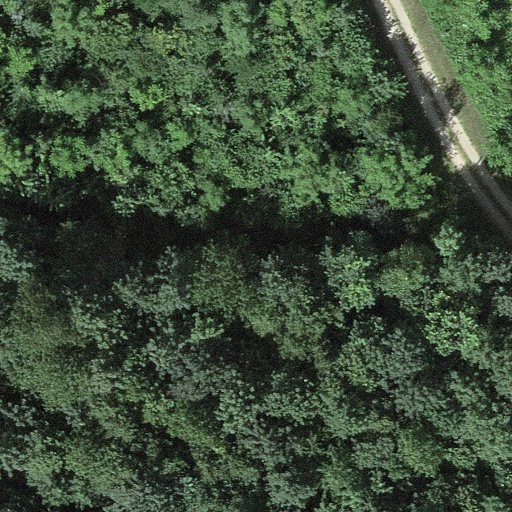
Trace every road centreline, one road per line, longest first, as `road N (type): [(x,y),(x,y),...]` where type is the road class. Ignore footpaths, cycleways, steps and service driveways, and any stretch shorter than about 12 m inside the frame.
road 1 (track): [(507,225),(201,238),(107,229),(0,198)]
road 2 (track): [(382,0),(435,106),(511,229)]
